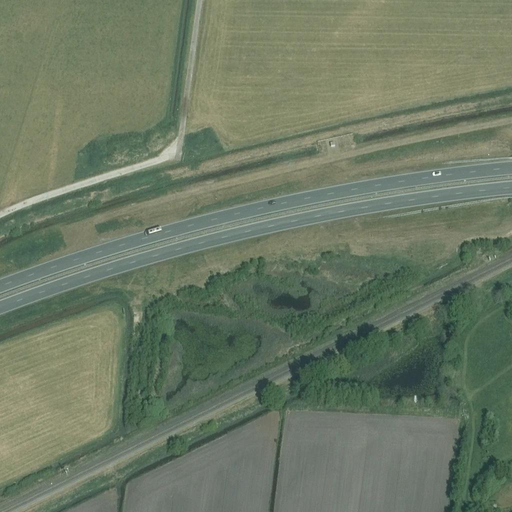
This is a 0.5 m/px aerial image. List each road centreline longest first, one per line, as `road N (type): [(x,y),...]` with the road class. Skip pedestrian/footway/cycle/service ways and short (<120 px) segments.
road 1 (trunk): [(0,308),(226,236),(511,187)]
road 2 (trunk): [(511,168),(248,211),(0,286)]
